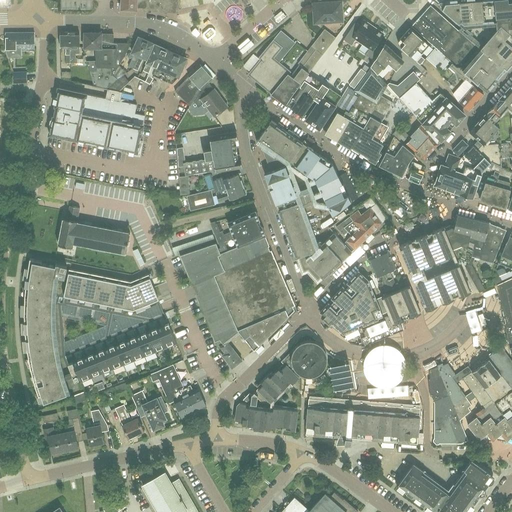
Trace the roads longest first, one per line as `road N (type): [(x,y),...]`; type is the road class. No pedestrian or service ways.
road 1 (residential): [(306,314),(248,152),(241,112),(249,91)]
road 2 (unclassified): [(0,270),(42,71)]
road 3 (residential): [(249,91),(357,166),(413,188)]
road 4 (residential): [(444,200),(426,219),(383,238),(306,314)]
road 5 (residential): [(511,456),(429,451),(411,356)]
road 6 (unclassified): [(28,479),(0,326)]
road 7 (residential): [(413,188),(511,73)]
road 8 (residential): [(226,395),(162,259)]
road 9 (residential): [(411,356),(347,351),(306,314)]
